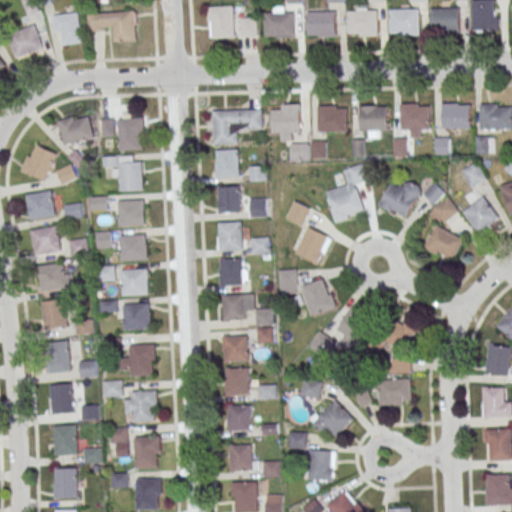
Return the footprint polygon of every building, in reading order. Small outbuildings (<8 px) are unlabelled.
[(41,10),(36,0),(23,0),(22,1),(30,16),(41,10)] [(499,31),(499,0),(472,0),(473,31),(499,31)] [(234,7),(209,7),(209,38),(234,38),(234,7)] [(432,31),(461,31),(461,8),(432,8),(432,31)] [(265,38),(295,38),(295,9),(265,9),(265,38)] [(378,36),(378,9),(348,9),(348,36),(378,36)] [(419,35),(419,9),(391,9),(391,35),(419,35)] [(308,10),(308,37),(336,37),(336,10),(308,10)] [(89,32),(114,32),(114,41),(137,40),(136,11),(89,13),(89,32)] [(82,42),(78,12),(54,15),(56,37),(62,37),(63,45),(82,42)] [(257,17),(240,17),(240,36),(257,36),(257,17)] [(17,58),(44,48),(35,25),(8,35),(17,58)] [(443,103),(443,128),(473,128),(472,105),(460,105),(460,102),(443,103)] [(400,104),(401,129),(430,129),(430,106),(419,107),(419,103),(400,104)] [(480,104),(481,129),(511,129),(511,106),(499,106),(499,103),(480,104)] [(360,105),(360,131),(389,130),(389,107),(378,108),(378,104),(360,105)] [(301,105),(273,105),(273,133),(281,133),(281,141),(292,141),(292,131),(301,131),(301,105)] [(318,106),(318,132),(348,131),(347,109),(336,109),(336,106),(318,106)] [(213,111),(263,108),(264,130),(237,131),(237,143),(214,144),(213,111)] [(65,145),(94,137),(88,114),(58,121),(65,145)] [(144,119),(119,119),(119,149),(144,149),(144,119)] [(476,154),(495,154),(495,135),(476,135),(476,154)] [(451,154),(451,137),(436,137),(436,154),(451,154)] [(394,138),(394,155),(408,155),(408,138),(394,138)] [(365,156),(365,140),(353,140),(353,156),(365,156)] [(312,158),(326,158),(326,141),(312,141),(312,158)] [(292,143),(292,161),(309,161),(309,143),(292,143)] [(22,171),(45,180),(56,153),(34,144),(22,171)] [(216,178),(239,178),(239,150),(216,150),(216,178)] [(119,163),(120,191),(144,190),(142,162),(134,162),(133,155),(120,156),(120,163),(119,163)] [(487,179),(478,162),(463,171),(472,187),(487,179)] [(77,176),(71,164),(56,172),(62,183),(77,176)] [(336,221),(366,213),(359,185),(370,182),(365,164),(344,170),(347,184),(327,189),(336,221)] [(265,166),(250,166),(250,181),(265,181),(265,166)] [(382,207),(410,217),(421,186),(405,180),(403,187),(391,183),(382,207)] [(424,194),(435,204),(446,192),(435,182),(424,194)] [(511,182),(501,186),(511,215),(511,214),(511,182)] [(219,212),(241,212),(241,186),(219,186),(219,212)] [(51,190),(55,214),(31,218),(27,194),(51,190)] [(108,196),(91,196),(92,210),(108,209),(108,196)] [(460,209),(447,196),(431,212),(444,226),(460,209)] [(480,234),(500,220),(485,197),(464,211),(480,234)] [(268,216),(268,198),(251,198),(251,216),(268,216)] [(119,201),(144,199),(145,224),(120,226),(119,201)] [(304,226),(311,207),(295,201),(288,219),(304,226)] [(84,217),(81,202),(64,205),(67,220),(84,217)] [(218,222),(218,250),(243,250),(243,222),(218,222)] [(464,240),(437,225),(426,246),(453,261),(464,240)] [(56,226),(60,250),(36,254),(32,230),(56,226)] [(297,253),(320,264),(333,237),(309,227),(297,253)] [(112,247),(112,232),(97,232),(97,247),(112,247)] [(120,236),(145,234),(147,259),(122,261),(120,236)] [(270,238),(253,238),(253,253),(270,253),(270,238)] [(70,240),(71,256),(88,255),(87,239),(70,240)] [(220,259),(220,285),(247,285),(247,259),(220,259)] [(41,290),(74,288),(73,273),(65,273),(64,264),(39,265),(41,290)] [(100,266),(100,280),(116,280),(116,266),(100,266)] [(122,270),(147,268),(149,293),(124,295),(122,270)] [(281,294),(298,294),(298,269),(281,269),(281,294)] [(303,286),(314,316),(337,307),(326,277),(303,286)] [(223,294),(223,319),(255,319),(255,326),(275,326),(275,308),(254,308),(254,294),(223,294)] [(41,301),(63,298),(67,328),(44,331),(41,301)] [(124,305),(149,303),(151,328),(126,330),(124,305)] [(511,308),(497,325),(511,338),(511,308)] [(361,341),(369,321),(348,311),(339,332),(361,341)] [(76,321),(76,333),(92,333),(92,321),(76,321)] [(396,339),(414,341),(416,327),(398,324),(396,339)] [(259,342),(274,342),(274,327),(259,327),(259,342)] [(325,357),(336,342),(320,331),(310,346),(325,357)] [(224,336),(224,361),(248,361),(248,336),(224,336)] [(46,342),(68,340),(71,370),(48,372),(46,342)] [(130,346),(155,344),(156,360),(153,361),(154,374),(132,376),(130,346)] [(511,346),(489,345),(487,374),(510,376),(511,346)] [(96,361),(80,361),(80,376),(96,376),(96,361)] [(250,367),(226,367),(226,395),(250,395),(250,367)] [(320,399),(323,382),(305,378),(302,395),(320,399)] [(380,379),(380,405),(412,405),(412,379),(380,379)] [(105,380),(105,397),(123,397),(123,380),(105,380)] [(49,384),(72,383),(74,413),(51,414),(49,384)] [(505,396),(505,387),(484,387),(484,417),(511,417),(511,396),(505,396)] [(132,391),(157,389),(158,406),(155,406),(156,420),(134,421),(132,391)] [(372,403),(369,392),(359,394),(361,405),(372,403)] [(333,428),(339,435),(355,419),(335,399),(313,421),(326,435),(333,428)] [(229,430),(251,430),(251,405),(229,405),(229,430)] [(81,406),(81,419),(99,419),(99,406),(81,406)] [(53,425),(75,424),(77,454),(54,455),(53,425)] [(111,442),(128,442),(128,428),(111,428),(111,442)] [(487,461),(511,460),(511,429),(487,429),(487,461)] [(290,447),(306,447),(306,433),(290,433),(290,447)] [(134,436),(160,435),(161,451),(157,452),(158,467),(136,468),(134,436)] [(234,470),(256,470),(256,445),(234,445),(234,470)] [(84,463),(101,463),(101,447),(84,447),(84,463)] [(310,480),(335,481),(336,451),(311,450),(310,480)] [(281,477),(281,461),(265,461),(265,477),(281,477)] [(55,469),(76,468),(77,498),(53,499),(52,483),(56,483),(55,469)] [(128,472),(112,472),(112,487),(128,487),(128,472)] [(511,474),(487,474),(487,505),(511,505),(511,474)] [(137,479),(162,478),(162,495),(159,495),(159,510),(137,510),(137,479)] [(233,511),(257,511),(257,482),(233,482),(233,511)] [(332,511),(366,511),(346,490),(328,506),(332,511)] [(282,511),(283,495),(266,495),(266,511),(282,511)] [(321,511),(323,511),(317,500),(305,506),(308,511),(321,511)]
